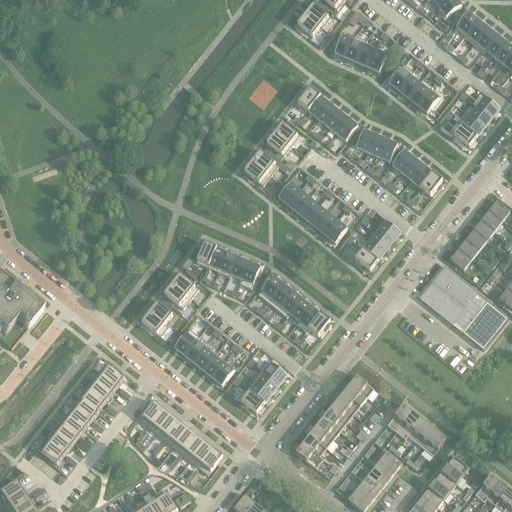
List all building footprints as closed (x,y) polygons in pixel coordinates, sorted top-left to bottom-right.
[(342,0),(321,0),(338,12),(345,3),(346,2),(344,1),(343,1),(342,0)] [(432,0),(432,1),(439,10),(452,0),(432,0)] [(439,10),(437,11),(445,22),(462,9),(455,0),(452,0),(439,10)] [(314,7),(306,17),(321,29),(321,30),(323,31),(331,21),(314,7)] [(469,15),(455,32),(465,40),(479,23),(469,15)] [(306,17),(298,27),(313,39),(321,30),(321,29),(306,17)] [(479,23),(465,40),(474,47),(488,30),(479,23)] [(488,30),(474,47),(484,55),(486,53),(485,53),(497,38),(488,30)] [(343,38),(335,56),(346,61),(354,43),(343,38)] [(354,43),(346,61),(357,66),(366,46),(367,46),(368,44),(367,43),(356,39),(356,38),(354,43)] [(497,38),(485,53),(486,53),(495,60),(507,45),(497,38)] [(511,49),(507,45),(495,60),(504,68),(511,57),(511,49)] [(366,46),(357,66),(368,70),(377,51),(377,50),(367,46),(366,46)] [(377,51),(368,70),(380,75),(389,56),(377,50),(377,51)] [(404,67),(389,86),(399,94),(411,79),(412,79),(415,75),(414,75),(404,67)] [(411,79),(399,94),(408,101),(420,86),(412,79),(411,79)] [(420,86),(408,101),(418,109),(431,92),(432,92),(433,90),(423,82),(420,86)] [(311,91),(299,106),(309,114),(321,99),(311,91)] [(431,92),(418,109),(428,117),(441,100),(432,92),(431,92)] [(321,99),(309,114),(318,121),(330,106),(321,99)] [(478,109),(477,109),(493,121),(500,112),(485,99),(478,109)] [(330,106),(318,121),(327,129),(340,114),(330,106)] [(468,117),(468,118),(470,119),(485,131),(493,121),(477,109),(478,109),(476,107),(476,108),(468,117)] [(340,114),(327,129),(337,136),(349,121),(340,114)] [(445,119),(440,125),(444,129),(449,123),(445,119)] [(463,128),(478,140),(485,131),(470,119),(463,128)] [(349,121),(337,136),(347,144),(359,129),(349,121)] [(283,126),(275,136),(292,149),(300,140),(283,126)] [(461,127),(453,136),(470,150),(478,140),(463,128),(461,126),(461,127)] [(365,133),(357,150),(368,155),(376,138),(365,133)] [(275,136),(267,146),(284,159),(292,149),(275,136)] [(368,155),(379,160),(387,142),(376,138),(368,155)] [(387,142),(379,160),(391,165),(399,147),(387,142)] [(405,153),(393,168),(402,176),(414,161),(405,153)] [(261,154),(253,164),(272,179),(279,170),(279,169),(261,154)] [(274,160),(272,163),(279,169),(279,170),(289,178),(293,173),(286,167),(281,164),(275,159),(274,161),(274,160)] [(414,161),(402,176),(412,183),(424,168),(414,161)] [(253,164),(245,174),(264,189),(272,179),(253,164)] [(424,168),(412,183),(421,191),(433,176),(424,168)] [(433,176),(421,191),(431,199),(443,183),(433,176)] [(291,186),(279,201),(289,209),(301,194),(291,186)] [(301,194),(289,209),(298,216),(310,201),(301,194)] [(310,201),(298,216),(307,224),(320,209),(310,201)] [(497,204),(489,214),(503,225),(511,215),(497,204)] [(320,209),(307,224),(317,231),(329,216),(320,209)] [(489,214),(482,224),(495,234),(503,225),(489,214)] [(329,216),(317,231),(326,239),(338,223),(329,216)] [(338,223),(326,239),(336,246),(348,231),(338,223)] [(386,224),(378,234),(394,246),(401,236),(386,224)] [(482,224),(474,233),(488,244),(495,234),(482,224)] [(474,233),(467,243),(480,254),(488,244),(474,233)] [(378,234),(371,243),(386,255),(394,246),(378,234)] [(371,243),(363,252),(378,264),(386,255),(371,243)] [(467,243),(459,252),(472,263),(480,254),(467,243)] [(206,245),(197,265),(208,270),(217,250),(206,245)] [(217,250),(208,270),(212,272),(219,275),(228,255),(217,250)] [(363,252),(356,262),(371,274),(378,264),(363,252)] [(459,252),(455,258),(451,262),(464,273),(468,268),(472,263),(459,252)] [(228,255),(219,275),(230,280),(231,280),(232,278),(231,278),(239,260),(228,255)] [(239,260),(231,278),(232,278),(242,282),(242,283),(250,265),(239,260)] [(242,282),(240,287),(252,292),(262,270),(250,265),(242,283),(242,282)] [(509,321),(478,296),(445,270),(420,301),(484,352),(509,321)] [(180,277),(173,287),(192,302),(199,292),(180,277)] [(274,279),(259,297),(268,305),(284,286),(274,279)] [(42,315),(22,298),(20,301),(13,295),(15,292),(0,280),(0,341),(11,351),(11,352),(12,353),(42,315)] [(284,286),(268,305),(278,313),(293,294),(284,286)] [(173,287),(165,297),(184,312),(192,302),(173,287)] [(511,294),(508,292),(504,297),(500,302),(511,311),(511,294)] [(293,294),(278,313),(287,320),(288,321),(291,317),(290,317),(302,301),(293,294)] [(302,301),(290,317),(291,317),(299,324),(300,324),(312,309),(302,301)] [(158,305),(150,315),(165,327),(166,327),(173,317),(158,305)] [(299,324),(296,327),(297,328),(306,335),(306,336),(309,332),(321,316),(312,309),(300,324),(299,324)] [(150,315),(142,325),(161,340),(169,330),(170,330),(166,327),(165,327),(150,315)] [(321,316),(309,332),(319,339),(331,324),(321,316)] [(190,332),(175,351),(185,359),(197,343),(197,344),(200,340),(190,332)] [(197,343),(185,359),(194,366),(206,351),(197,344),(197,343)] [(206,351),(194,366),(204,374),(216,358),(206,351)] [(216,358),(204,374),(213,381),(225,366),(216,358)] [(225,366),(213,381),(223,389),(236,372),(226,364),(225,366)] [(263,374),(280,388),(288,378),(271,365),(263,374)] [(99,375),(103,378),(118,390),(125,381),(106,366),(99,375)] [(254,382),(253,383),(257,386),(257,385),(273,397),(280,388),(263,374),(262,372),(261,373),(254,382)] [(96,386),(96,387),(111,398),(118,390),(103,378),(96,386)] [(374,392),(358,378),(350,388),(367,401),(374,392)] [(94,385),(88,393),(105,407),(111,398),(96,387),(96,386),(94,385)] [(250,394),(250,395),(265,407),(273,397),(257,385),(257,386),(250,394)] [(367,401),(350,388),(344,396),(360,409),(367,401)] [(246,392),(238,401),(257,416),(265,407),(250,395),(250,394),(247,391),(246,392)] [(81,401),(81,402),(98,415),(105,407),(88,393),(81,401)] [(360,409),(344,396),(337,404),(354,418),(360,409)] [(80,401),(73,409),(92,425),(99,416),(98,415),(81,402),(81,401),(80,400),(80,401)] [(354,418),(337,404),(330,413),(347,426),(354,418)] [(155,405),(140,424),(148,430),(164,411),(155,405)] [(397,435),(413,415),(404,408),(388,428),(397,435)] [(73,409),(66,418),(85,433),(92,425),(73,409)] [(164,411),(148,430),(157,437),(172,418),(164,411)] [(347,426),(330,413),(323,421),(340,435),(347,426)] [(408,439),(422,422),(413,415),(397,435),(406,442),(408,439)] [(66,418),(60,426),(79,441),(85,433),(66,418)] [(172,418),(157,437),(165,444),(180,425),(172,418)] [(340,435),(323,421),(317,430),(334,443),(340,435)] [(416,445),(430,428),(422,422),(408,439),(416,445)] [(180,425),(165,444),(174,450),(189,432),(180,425)] [(60,426),(53,434),(57,437),(57,438),(72,450),(79,441),(60,426)] [(425,452),(438,435),(430,428),(416,445),(425,452)] [(334,443),(317,430),(310,438),(327,452),(334,443)] [(189,432),(174,450),(182,457),(197,438),(189,432)] [(434,459),(447,442),(438,435),(425,452),(434,459)] [(57,438),(50,446),(65,458),(72,450),(57,438)] [(197,438),(182,457),(191,464),(206,445),(197,438)] [(327,452),(310,438),(304,446),(321,459),(327,452)] [(45,442),(38,451),(58,467),(65,458),(50,446),(45,442)] [(206,445),(191,464),(199,471),(214,452),(206,445)] [(321,459),(304,446),(296,455),(317,471),(324,462),(321,459)] [(214,452),(199,471),(208,478),(223,459),(214,452)] [(402,466),(384,452),(377,460),(381,463),(396,475),(402,466)] [(470,471),(455,459),(448,468),(463,480),(470,471)] [(418,461),(414,465),(419,469),(423,464),(418,461)] [(396,475),(381,463),(374,471),(389,483),(396,475)] [(463,480),(448,468),(442,476),(457,487),(463,480)] [(389,483),(374,471),(368,479),(383,491),(389,483)] [(457,487),(442,476),(436,484),(451,495),(457,487)] [(485,505),(488,502),(501,485),(492,478),(476,498),(485,505)] [(383,491),(368,479),(362,487),(377,499),(383,491)] [(18,484),(0,495),(0,499),(4,506),(25,493),(18,484)] [(451,495),(436,484),(429,492),(444,503),(451,495)] [(496,508),(509,492),(501,485),(488,502),(496,508)] [(377,499),(362,487),(355,495),(370,507),(377,499)] [(444,503),(429,492),(423,499),(438,511),(444,503)] [(500,511),(506,511),(511,505),(511,493),(509,492),(496,508),(500,511)] [(25,493),(4,506),(8,511),(15,511),(31,502),(25,493)] [(165,493),(156,499),(164,511),(177,511),(171,502),(168,497),(165,493)] [(366,511),(370,507),(355,495),(349,503),(360,511),(366,511)] [(192,504),(187,496),(177,503),(182,511),(192,504)] [(236,511),(249,511),(255,505),(245,497),(235,511),(236,511)] [(154,498),(146,503),(147,505),(151,511),(164,511),(156,499),(155,499),(154,498)] [(437,511),(438,511),(423,499),(416,507),(422,511),(437,511)] [(31,502),(15,511),(35,511),(37,511),(31,502)]
